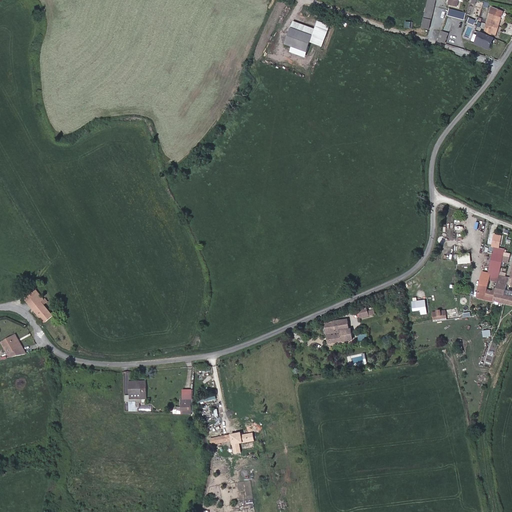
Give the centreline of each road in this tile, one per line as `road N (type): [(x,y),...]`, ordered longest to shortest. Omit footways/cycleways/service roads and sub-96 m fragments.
road 1 (residential): [(0,307),(23,310),(64,355),(114,367),(210,354),(267,336),(413,271),(433,232),(433,141),(499,66)]
road 2 (unclassified): [(499,66),(310,0)]
road 3 (track): [(494,511),(482,412),(511,335)]
